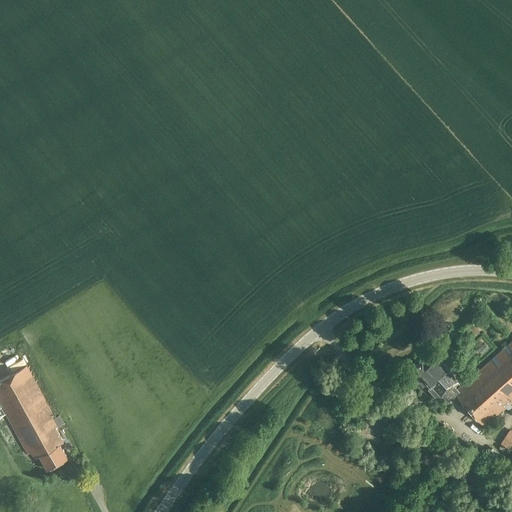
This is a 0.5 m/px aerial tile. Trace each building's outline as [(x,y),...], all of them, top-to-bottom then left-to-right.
[(485,427),(511,402),(511,340),(457,390),(453,385),(458,381),(449,370),(450,369),(436,354),(425,363),(423,360),(414,368),(421,375),(427,382),(431,386),(432,385),(441,396),(442,395),(448,403),(457,395),(485,427)] [(47,469),(67,458),(60,444),(63,442),(56,428),(58,427),(52,417),(53,416),(27,365),(0,379),(0,402),(2,406),(27,453),(30,451),(36,457),(40,455),(47,469)] [(423,385),(427,382),(421,375),(417,379),(423,385)] [(349,401),(344,412),(358,417),(363,407),(349,401)] [(389,423),(386,430),(391,432),(394,426),(389,423)] [(454,430),(445,423),(438,430),(448,438),(454,430)] [(501,442),(511,448),(511,427),(510,427),(501,442)]
